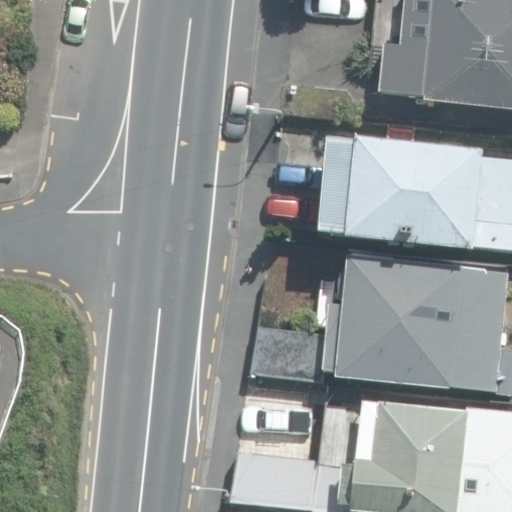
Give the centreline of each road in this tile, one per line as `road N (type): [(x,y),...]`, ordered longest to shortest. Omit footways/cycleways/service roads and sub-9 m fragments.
road 1 (tertiary): [(168,217),(134,511)]
road 2 (tertiary): [(200,0),(168,217)]
road 3 (residential): [(0,237),(168,217)]
